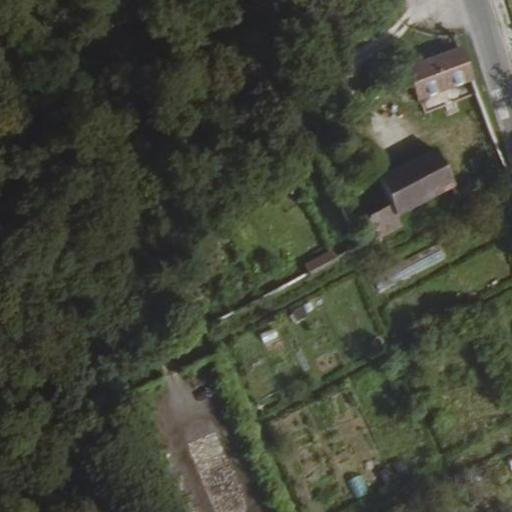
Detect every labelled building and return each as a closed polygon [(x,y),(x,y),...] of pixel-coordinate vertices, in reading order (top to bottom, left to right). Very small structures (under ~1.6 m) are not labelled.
[(469,99),(477,96),(460,52),(406,72),(418,103),(435,96),(438,102),(450,98),(448,92),(464,86),(469,99)] [(458,110),(486,184),(507,175),(508,175),(480,103),(458,110)] [(382,178),(348,105),(303,127),(355,240),(453,189),(434,151),(382,178)] [(448,262),(440,244),(373,280),(382,297),(448,262)] [(334,251),(305,263),(310,276),(339,264),(334,251)] [(228,495),(226,489),(205,495),(210,511),(264,511),(257,486),(228,495)]
